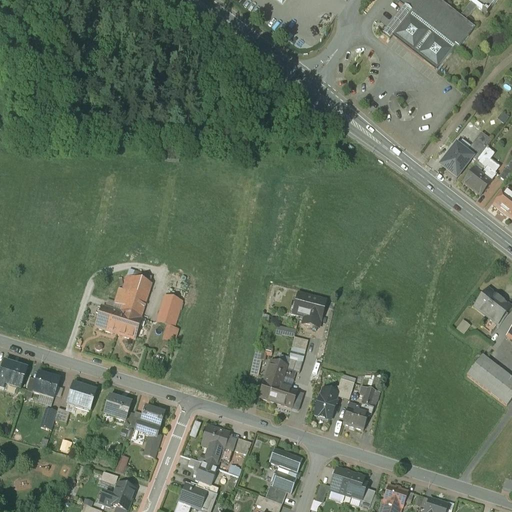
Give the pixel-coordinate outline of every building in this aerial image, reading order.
[(397,0),(396,1),(412,14),(455,47),(459,50),(474,30),(465,22),(476,8),(486,17),(498,0),(397,0)] [(455,47),(412,14),(394,37),(437,71),(455,47)] [(481,135),(466,154),(473,160),(472,160),(475,163),(486,149),(491,143),(481,135)] [(456,147),(440,167),(446,172),(445,173),(456,181),(472,160),(473,160),(466,154),(456,147)] [(486,149),(475,163),(482,168),(486,161),(489,163),(495,156),(486,149)] [(511,162),(499,179),(505,183),(511,174),(511,162)] [(483,178),(473,171),(463,185),(480,198),(497,177),(487,169),(483,174),(485,176),(483,178)] [(511,197),(511,198),(505,193),(493,208),(511,222),(511,197)] [(510,310),(487,292),(474,309),(497,327),(510,310)] [(325,303),(298,296),(296,305),(300,307),(298,317),(305,319),(303,326),(318,330),(325,303)] [(181,304),(164,298),(156,324),(168,327),(173,329),(173,328),(181,304)] [(141,320),(144,311),(123,304),(120,313),(141,320)] [(104,308),(103,307),(96,329),(134,341),(141,320),(120,313),(113,311),(104,308)] [(467,331),(460,326),(456,331),(463,337),(467,331)] [(173,329),(168,327),(166,333),(176,336),(178,330),(173,328),(173,329)] [(277,334),(295,338),(296,331),(278,327),(277,334)] [(176,336),(166,333),(164,341),(174,344),(176,336)] [(309,343),(296,340),(293,350),(307,353),(309,343)] [(263,356),(255,354),(250,377),(258,378),(263,356)] [(511,400),(511,380),(482,357),(467,377),(506,408),(511,400)] [(303,364),(290,360),(287,369),(287,371),(284,379),(293,382),(296,374),(299,375),(303,364)] [(26,371),(4,364),(0,375),(0,384),(20,391),(26,371)] [(274,386),(265,384),(259,400),(275,406),(281,389),(282,385),(284,379),(287,371),(287,369),(271,364),(266,379),(275,382),(274,386)] [(59,382),(38,375),(32,394),(53,401),(59,382)] [(354,386),(341,381),(338,389),(336,396),(337,396),(336,399),(349,403),(354,386)] [(96,393),(73,386),(67,405),(90,412),(96,393)] [(297,394),(281,389),(275,406),(291,411),(297,394)] [(321,399),(320,399),(319,400),(318,400),(315,409),(316,409),(314,416),(330,421),(333,414),(334,414),(337,404),(336,404),(336,402),(335,402),(336,399),(337,396),(336,396),(338,389),(336,389),(333,390),(331,391),(330,394),(323,391),(321,399)] [(375,393),(366,390),(361,407),(370,410),(373,402),(375,393)] [(297,394),(291,411),(298,413),(303,396),(297,394)] [(130,405),(110,399),(110,398),(103,416),(125,423),(125,424),(128,414),(131,405),(130,405)] [(358,414),(354,413),(356,408),(349,406),(342,427),(363,433),(368,418),(371,419),(373,411),(370,410),(361,407),(358,414)] [(164,415),(145,409),(143,417),(140,425),(159,430),(164,415)] [(69,415),(58,411),(56,415),(57,415),(54,422),(66,426),(69,415)] [(56,415),(46,412),(41,429),(51,432),(54,422),(57,415),(56,415)] [(128,414),(125,424),(125,423),(123,430),(129,432),(134,416),(128,414)] [(143,417),(135,414),(134,416),(129,432),(149,438),(156,441),(156,440),(159,430),(140,425),(143,417)] [(229,436),(207,429),(201,448),(210,451),(204,466),(216,471),(221,453),(224,454),(228,442),(229,436)] [(156,441),(149,438),(146,450),(156,454),(160,441),(156,440),(156,441)] [(251,446),(238,441),(234,453),(247,457),(251,446)] [(224,454),(221,463),(228,466),(235,444),(228,442),(224,454)] [(289,457),(274,451),(269,465),(279,469),(277,474),(275,473),(271,484),(273,485),(272,488),(271,489),(287,495),(291,496),(297,481),(295,481),(295,480),(296,476),(297,476),(302,462),(294,459),(294,460),(289,458),(289,457)] [(235,463),(243,465),(245,457),(236,455),(235,463)] [(116,472),(124,475),(130,459),(122,457),(116,472)] [(201,465),(190,461),(188,468),(196,471),(199,472),(201,465)] [(204,466),(201,465),(199,472),(196,479),(195,483),(198,484),(211,489),(211,488),(217,471),(216,471),(204,466)] [(240,477),(242,470),(232,467),(230,474),(240,477)] [(352,476),(337,471),(330,493),(331,493),(345,497),(352,476)] [(118,479),(103,474),(101,480),(115,485),(118,479)] [(364,480),(352,476),(345,497),(360,503),(361,503),(365,491),(367,486),(362,484),(364,480)] [(211,489),(198,484),(196,490),(208,495),(211,489)] [(196,490),(190,488),(190,487),(185,485),(175,511),(176,511),(178,508),(187,511),(189,507),(201,511),(208,495),(196,490)] [(113,499),(110,507),(111,507),(116,509),(124,511),(127,511),(131,502),(134,492),(135,493),(135,492),(118,486),(113,499)] [(320,487),(315,503),(322,505),(327,489),(320,487)] [(210,511),(218,491),(211,488),(211,489),(208,495),(201,511),(210,511)] [(287,495),(271,489),(272,488),(270,488),(265,501),(268,502),(282,507),(287,495)] [(407,494),(389,488),(384,504),(401,510),(402,510),(404,504),(407,494)] [(365,491),(361,503),(360,503),(359,508),(369,511),(375,494),(365,491)] [(342,505),(345,497),(331,493),(329,501),(342,505)] [(407,494),(404,504),(410,506),(413,496),(407,494)] [(113,499),(104,495),(100,505),(110,509),(111,507),(110,507),(113,499)] [(424,501),(416,499),(414,506),(421,508),(424,501)] [(445,511),(447,507),(430,501),(426,511),(445,511)] [(279,511),(282,507),(268,502),(265,509),(272,511),(279,511)]
